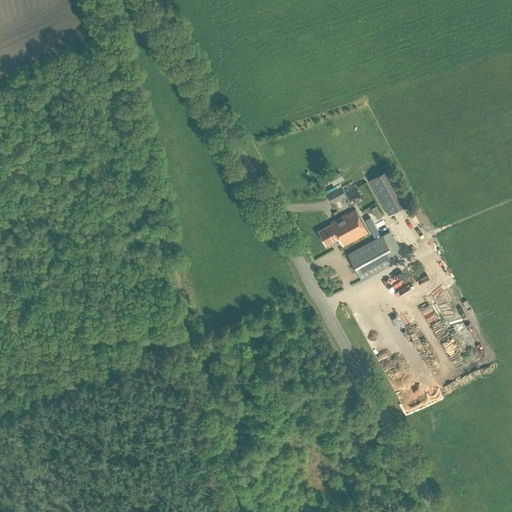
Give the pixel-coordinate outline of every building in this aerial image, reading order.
[(391,167),(369,179),(389,214),(410,203),(391,167)] [(339,187),(328,193),(332,203),(344,197),(344,196),(340,189),(339,187)] [(331,223),(318,230),(326,243),(338,236),(343,245),(368,231),(355,208),(330,221),(331,223)] [(374,237),(380,234),(370,216),(365,219),(374,237)] [(383,234),(347,253),(362,280),(397,260),(383,234)]
